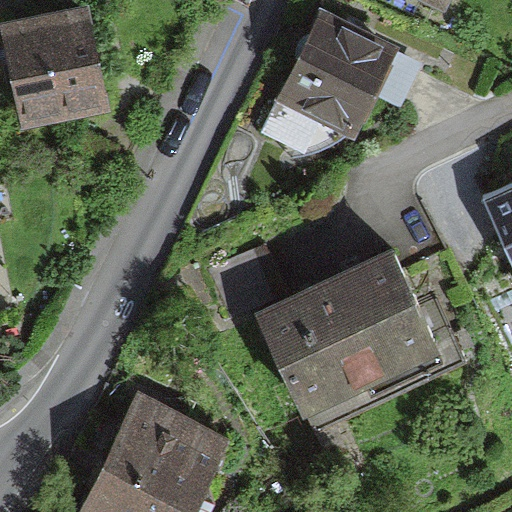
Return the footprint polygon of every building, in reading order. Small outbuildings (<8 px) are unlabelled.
[(43,0),(0,11),(0,39),(21,117),(105,95),(79,0),(43,0)] [(403,36),(323,0),(317,0),(272,102),(356,140),(403,36)] [(407,0),(439,15),(446,0),(407,0)] [(393,234),(258,299),(310,405),(444,340),(393,234)] [(177,511),(221,419),(138,381),(77,511),(177,511)]
